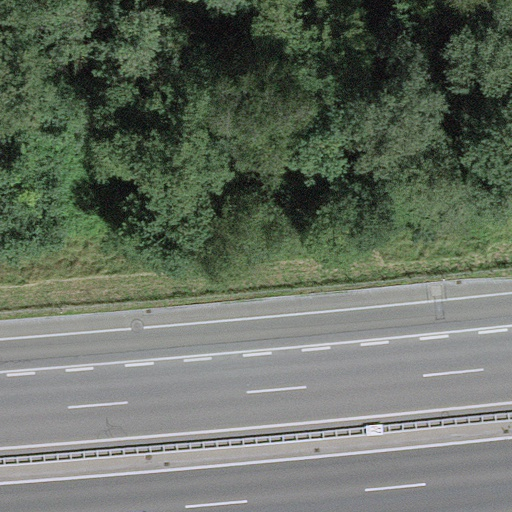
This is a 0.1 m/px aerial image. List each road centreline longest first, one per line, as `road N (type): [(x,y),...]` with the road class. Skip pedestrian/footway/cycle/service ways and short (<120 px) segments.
road 1 (motorway): [(511,365),(0,411)]
road 2 (motorway): [(111,511),(511,474)]
